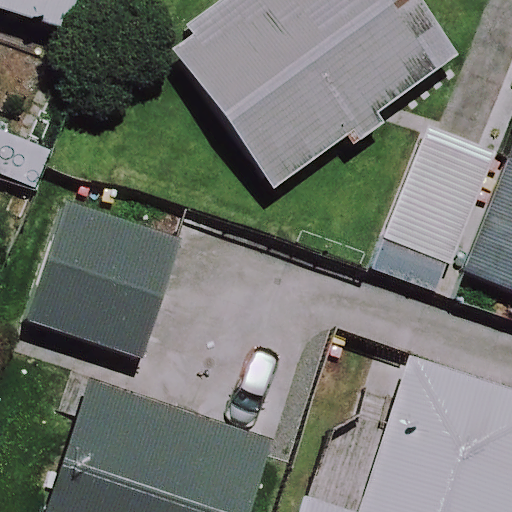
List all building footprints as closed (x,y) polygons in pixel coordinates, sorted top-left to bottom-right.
[(69,0),(0,0),(0,17),(59,35),(69,0)] [(448,63),(398,0),(227,0),(159,53),(271,199),(448,63)] [(485,158),(423,133),(379,247),(441,271),(485,158)] [(511,170),(505,167),(462,270),(511,290),(511,170)] [(176,247),(66,212),(28,329),(139,364),(176,247)] [(300,511),(294,510),(293,511),(511,511),(511,405),(401,370),(355,511),(300,511)] [(241,511),(260,460),(79,393),(35,511),(241,511)]
